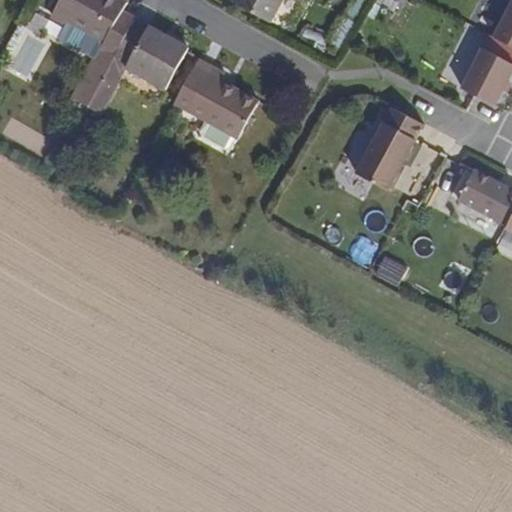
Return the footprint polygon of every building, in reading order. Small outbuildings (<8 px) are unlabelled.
[(122,1),(119,0),(58,0),(48,20),(97,48),(65,103),(82,111),(137,16),(118,9),(122,1)] [(243,0),(274,18),(283,0),(243,0)] [(511,52),(511,5),(493,42),(511,52)] [(186,45),(137,16),(82,111),(96,121),(127,70),(165,87),(186,45)] [(493,110),(511,76),(511,70),(482,54),(460,94),(493,110)] [(224,74),(199,59),(173,105),(234,140),(257,100),(219,80),(224,74)] [(391,193),(427,129),(395,111),(357,177),(391,193)] [(511,192),(477,172),(460,202),(511,228),(511,225),(511,192)]
